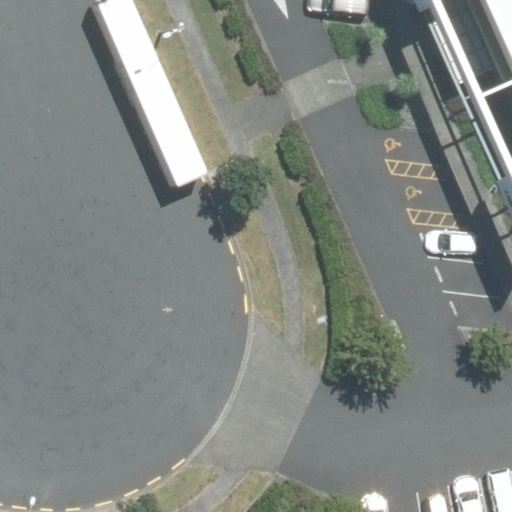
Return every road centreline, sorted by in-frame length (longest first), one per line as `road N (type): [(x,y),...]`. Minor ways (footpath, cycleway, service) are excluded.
road 1 (unknown): [(477,410),(413,417),(286,393),(83,317),(46,458)]
road 2 (unknown): [(291,0),(477,410)]
road 3 (unclassified): [(43,0),(80,173),(83,317)]
